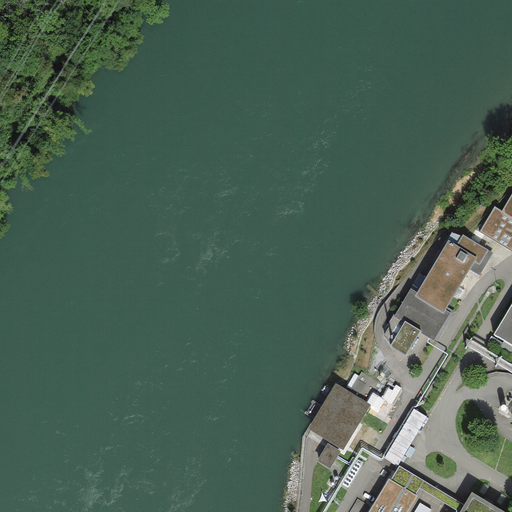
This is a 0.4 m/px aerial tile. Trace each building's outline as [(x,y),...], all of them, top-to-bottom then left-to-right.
[(511,198),(503,212),(511,217),(511,198)] [(511,249),(511,217),(503,212),(495,208),(481,231),(511,249)] [(418,294),(416,297),(444,314),(446,311),(472,271),(480,276),(494,253),(454,231),(418,294)] [(418,294),(411,290),(395,317),(406,323),(420,332),(434,340),(450,313),(446,311),(444,314),(416,297),(418,294)] [(511,307),(494,338),(511,348),(511,307)] [(391,347),(405,355),(420,332),(406,323),(391,347)] [(350,393),(368,403),(379,385),(362,374),(350,393)] [(377,410),(389,415),(401,386),(389,382),(377,410)] [(336,384),(308,427),(344,450),(370,405),(368,403),(350,393),(336,384)] [(383,454),(398,464),(428,418),(412,408),(383,454)] [(373,452),(375,448),(370,446),(376,432),(370,429),(362,447),(373,452)] [(340,451),(328,445),(318,461),(330,468),(340,451)] [(363,511),(396,511),(413,487),(453,508),(458,500),(394,464),(363,511)] [(450,511),(500,511),(464,490),(458,500),(453,508),(450,511)]
